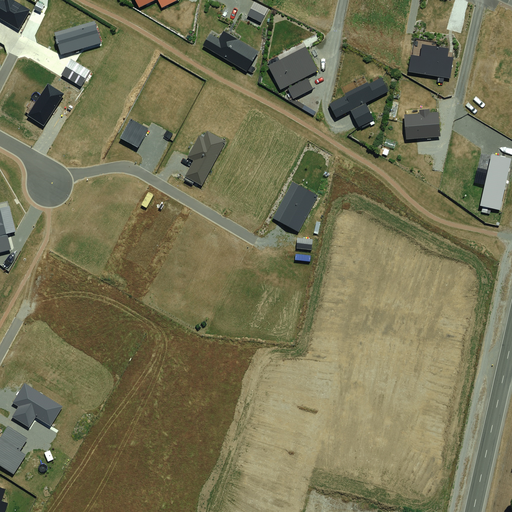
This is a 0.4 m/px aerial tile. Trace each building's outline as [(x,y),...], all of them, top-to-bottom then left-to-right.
[(0,0),(0,18),(19,29),(31,9),(14,0),(0,0)] [(254,2),(247,16),(262,23),(268,8),(254,2)] [(95,21),(55,32),(61,54),(101,43),(95,21)] [(210,33),(203,45),(246,71),(258,51),(223,30),(218,38),(210,33)] [(411,55),(408,72),(450,78),(453,57),(448,57),(449,48),(422,44),(420,56),(411,55)] [(305,46),(268,66),(281,90),(287,86),(293,99),(313,88),(307,77),(318,71),(305,46)] [(80,86),(90,71),(71,59),(61,75),(80,86)] [(346,95),(329,104),(336,117),(351,110),(359,127),(373,119),(365,103),(389,91),(382,77),(369,84),(368,82),(345,94),(346,95)] [(64,94),(48,83),(27,115),(44,126),(64,94)] [(419,113),(404,114),(406,139),(441,137),(439,112),(430,113),(429,109),(419,110),(419,113)] [(131,119),(120,139),(138,148),(149,128),(131,119)] [(186,178),(202,187),(227,142),(207,130),(203,137),(200,135),(186,159),(194,163),(186,178)] [(500,210),(511,158),(491,154),(480,206),(500,210)] [(293,182),(273,221),(298,233),(318,195),(293,182)] [(0,252),(11,249),(8,234),(16,232),(9,206),(0,208),(0,252)] [(51,426),(63,406),(24,383),(13,403),(18,406),(12,417),(29,427),(36,417),(51,426)] [(28,439),(8,426),(0,438),(0,465),(14,474),(26,454),(20,451),(28,439)]
